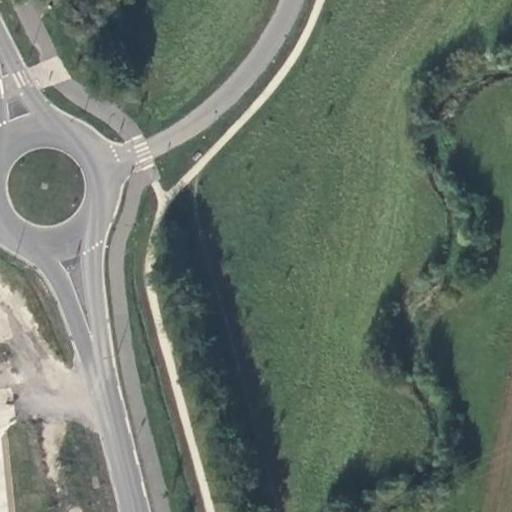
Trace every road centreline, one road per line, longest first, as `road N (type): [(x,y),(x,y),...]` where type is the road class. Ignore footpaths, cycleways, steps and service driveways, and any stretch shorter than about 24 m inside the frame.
road 1 (secondary): [(66,240),(134,511)]
road 2 (unclassified): [(102,173),(175,140),(233,93),(284,28),(295,0)]
